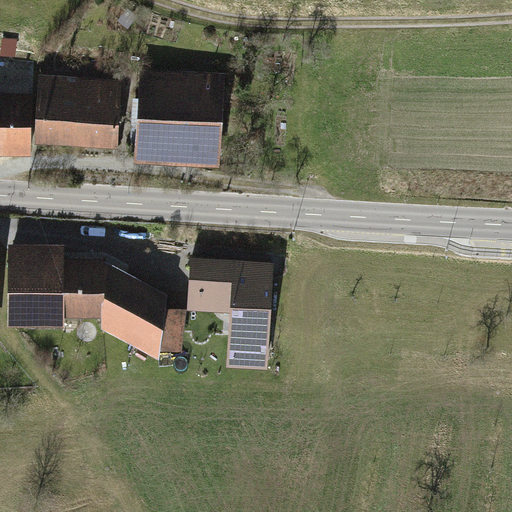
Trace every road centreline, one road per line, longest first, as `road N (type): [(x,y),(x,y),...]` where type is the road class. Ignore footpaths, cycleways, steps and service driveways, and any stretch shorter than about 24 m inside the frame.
road 1 (tertiary): [(511,225),(0,199)]
road 2 (track): [(156,0),(274,28),(511,17)]
